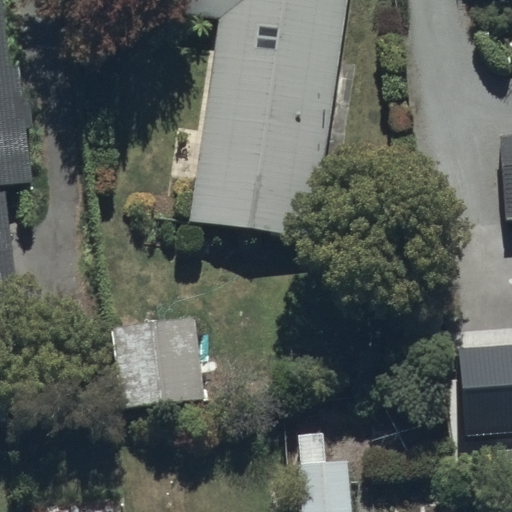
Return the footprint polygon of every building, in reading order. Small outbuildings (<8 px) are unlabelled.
[(0,0),(0,314),(21,312),(7,188),(32,185),(26,127),(32,126),(28,93),(23,94),(19,61),(11,61),(4,0),(0,0)] [(173,0),(171,13),(218,19),(190,224),(312,241),(346,0),(173,0)] [(511,219),(511,135),(500,136),(506,220),(511,219)] [(194,324),(104,333),(113,419),(203,409),(194,324)] [(464,436),(511,432),(511,343),(458,347),(464,436)] [(350,511),(348,475),(293,479),(295,511),(350,511)]
